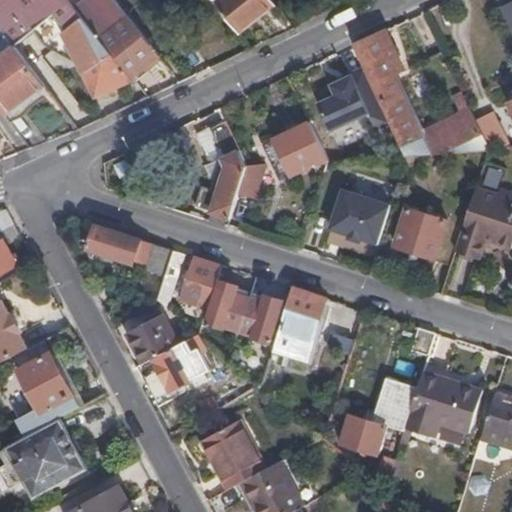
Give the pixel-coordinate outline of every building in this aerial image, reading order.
[(0,0),(0,25),(3,29),(15,45),(34,30),(47,46),(66,31),(98,94),(132,77),(131,75),(101,38),(80,12),(70,0),(0,0)] [(101,38),(127,16),(114,0),(94,0),(80,12),(101,38)] [(215,0),(215,1),(240,32),(276,4),(272,0),(215,0)] [(511,0),(501,0),(507,11),(511,8),(511,0)] [(127,16),(101,38),(131,75),(141,66),(144,69),(159,56),(127,16)] [(0,38),(0,106),(7,115),(47,85),(15,45),(3,29),(0,31),(0,33),(2,37),(0,38)] [(487,150),(473,121),(440,51),(426,58),(452,114),(453,116),(417,133),(390,75),(396,73),(402,70),(384,30),(354,44),(387,114),(404,149),(407,155),(487,150)] [(141,66),(131,75),(132,77),(135,81),(162,60),(159,56),(144,69),(141,66)] [(453,116),(452,114),(422,128),(396,73),(390,75),(417,133),(453,116)] [(341,94),(318,104),(330,131),(369,114),(353,78),(336,85),(341,94)] [(489,150),(508,148),(490,113),(473,121),(487,150),(489,150)] [(391,155),(404,149),(387,114),(375,120),(391,155)] [(196,207),(231,218),(238,192),(246,167),(246,165),(225,122),(211,129),(224,158),(220,160),(225,169),(221,182),(213,180),(211,189),(202,186),(196,207)] [(321,163),(328,162),(316,138),(308,123),(274,139),(291,175),(302,170),(311,169),(312,164),(321,163)] [(184,126),(133,150),(134,164),(164,149),(166,151),(190,139),(184,126)] [(246,167),(238,192),(255,197),(265,166),(268,165),(268,163),(256,164),(246,165),(246,167)] [(394,203),(345,187),(333,228),(381,243),(394,203)] [(511,198),(499,194),(477,187),(466,219),(456,251),(480,259),(486,238),(511,246),(511,198)] [(511,192),(501,189),(499,194),(511,198),(511,192)] [(435,260),(452,265),(456,251),(466,219),(451,214),(448,221),(408,208),(396,246),(436,259),(435,260)] [(0,273),(18,264),(6,243),(21,235),(14,223),(0,231),(4,237),(0,239),(0,273)] [(167,274),(175,251),(97,227),(89,250),(134,263),(136,260),(147,264),(146,267),(167,274)] [(168,308),(186,254),(175,251),(167,274),(158,300),(168,308)] [(207,308),(221,266),(196,258),(182,300),(207,308)] [(238,331),(249,299),(235,295),(237,287),(221,282),(207,323),(224,329),(225,327),(238,331)] [(306,361),(325,299),(292,288),(272,350),(306,361)] [(264,304),(249,299),(238,331),(253,336),(252,338),(269,343),(282,301),(266,296),(264,304)] [(0,365),(8,361),(28,350),(20,335),(22,333),(12,315),(10,316),(2,301),(0,302),(0,365)] [(128,335),(143,363),(152,358),(175,346),(157,313),(143,320),(146,325),(138,329),(128,335)] [(135,325),(138,329),(146,325),(143,320),(135,325)] [(429,355),(435,334),(419,329),(412,350),(429,355)] [(205,348),(197,334),(175,346),(152,358),(170,392),(189,382),(180,365),(193,358),(192,355),(205,348)] [(351,353),(354,340),(335,334),(331,346),(351,353)] [(81,405),(45,340),(28,350),(8,361),(15,372),(19,370),(41,409),(21,420),(28,434),(62,416),(81,405)] [(445,371),(426,364),(423,371),(444,378),(445,371)] [(444,378),(423,371),(405,428),(435,437),(440,423),(470,433),(483,390),(444,378)] [(204,416),(245,394),(238,383),(198,404),(204,416)] [(481,438),(511,447),(511,400),(495,395),(481,438)] [(388,425),(350,414),(341,442),(362,448),(361,453),(367,455),(369,451),(379,453),(388,425)] [(89,466),(62,416),(28,434),(1,449),(8,461),(0,464),(0,465),(11,486),(25,478),(34,495),(89,466)] [(203,441),(229,489),(242,482),(267,468),(241,420),(203,441)] [(392,473),(396,457),(385,454),(380,469),(392,473)] [(242,482),(258,511),(292,511),(300,508),(305,505),(281,461),(267,468),(242,482)] [(369,476),(386,490),(392,473),(380,469),(371,470),(369,476)] [(134,511),(120,485),(72,511),(71,511),(134,511)] [(386,511),(395,511),(406,506),(389,492),(379,503),(386,511)]
